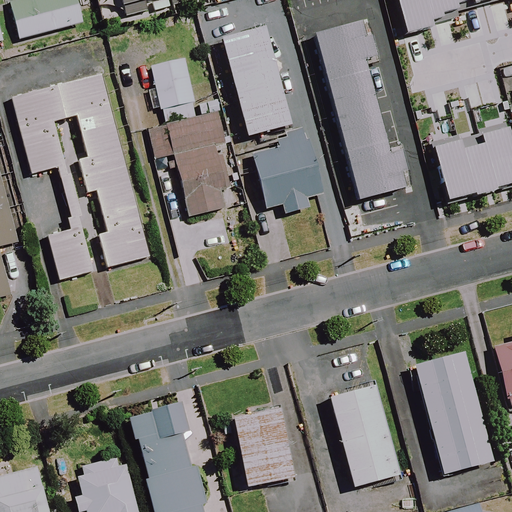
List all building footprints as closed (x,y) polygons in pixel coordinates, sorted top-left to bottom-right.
[(82,26),(74,0),(27,0),(8,5),(18,43),(82,26)] [(114,0),(117,11),(163,0),(114,0)] [(481,43),(471,0),(414,0),(418,19),(411,20),(415,42),(453,34),(456,49),(481,43)] [(354,204),(402,192),(399,180),(403,178),(397,156),(386,159),(362,65),(373,62),(363,26),(311,39),(354,204)] [(289,129),(263,32),(219,44),(245,141),(289,129)] [(162,130),(196,121),(183,63),(149,71),(162,130)] [(481,96),(474,70),(429,81),(456,188),(500,177),(492,145),(488,145),(476,97),(481,96)] [(29,177),(56,170),(72,230),(45,237),(58,285),(91,277),(51,126),(74,120),(85,161),(76,164),(85,197),(90,196),(99,228),(93,230),(105,273),(147,261),(98,77),(9,101),(29,177)] [(196,121),(162,130),(146,133),(153,163),(172,158),(186,221),(231,211),(217,151),(223,149),(216,117),(198,121),(196,121)] [(319,198),(304,138),(273,146),(274,150),(249,157),(264,213),(280,209),(282,218),(307,211),(304,202),(319,198)] [(0,249),(17,245),(0,180),(0,300),(10,298),(0,261),(0,249)] [(511,337),(510,338),(511,346),(492,350),(506,410),(511,409),(511,337)] [(488,465),(460,359),(411,373),(440,478),(488,465)] [(395,479),(371,389),(327,401),(350,490),(395,479)] [(143,415),(121,420),(127,442),(131,441),(141,480),(137,481),(145,511),(195,511),(194,507),(199,505),(188,468),(184,469),(175,436),(182,433),(174,404),(143,412),(143,415)] [(291,480),(275,413),(230,423),(246,491),(291,480)] [(78,468),(80,477),(75,478),(80,498),(72,500),(74,511),(135,511),(123,466),(109,469),(107,461),(78,468)] [(0,481),(0,511),(45,511),(34,471),(0,481)]
